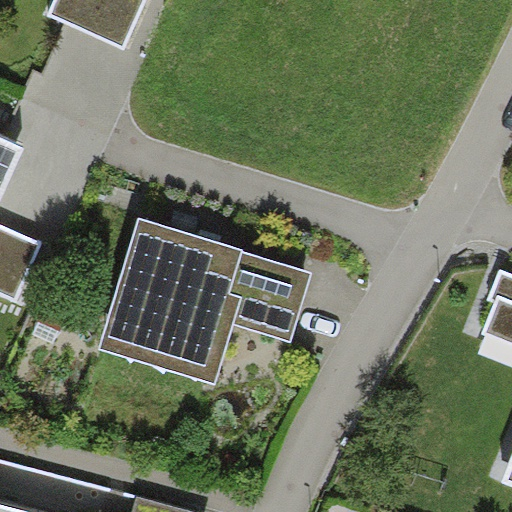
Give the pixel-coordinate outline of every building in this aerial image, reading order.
[(147,0),(54,0),(48,13),(126,48),(147,0)] [(0,202),(24,150),(0,139),(0,292),(14,299),(41,241),(0,222),(0,202)] [(242,249),(138,217),(97,348),(214,384),(233,324),(291,342),(312,273),(242,251),(242,249)] [(511,273),(499,269),(487,299),(495,302),(483,331),(511,343),(511,460),(504,481),(511,484),(511,273)] [(69,313),(43,302),(36,320),(62,330),(69,313)] [(194,511),(137,496),(132,511),(194,511)] [(32,511),(0,503),(0,511),(32,511)]
